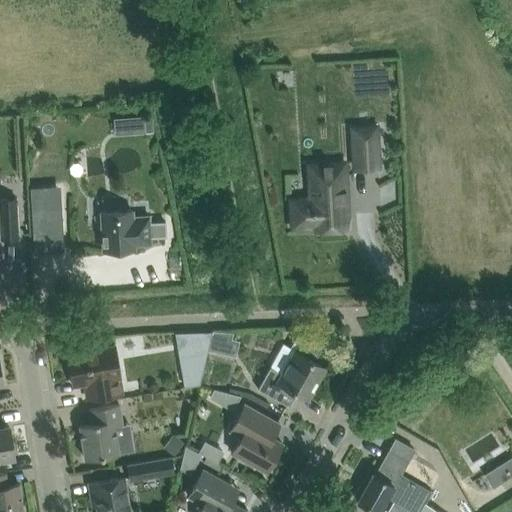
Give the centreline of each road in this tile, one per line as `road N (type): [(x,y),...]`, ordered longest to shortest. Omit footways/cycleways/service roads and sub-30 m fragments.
road 1 (residential): [(291,511),(372,363),(411,316)]
road 2 (residential): [(53,511),(19,327),(0,328)]
